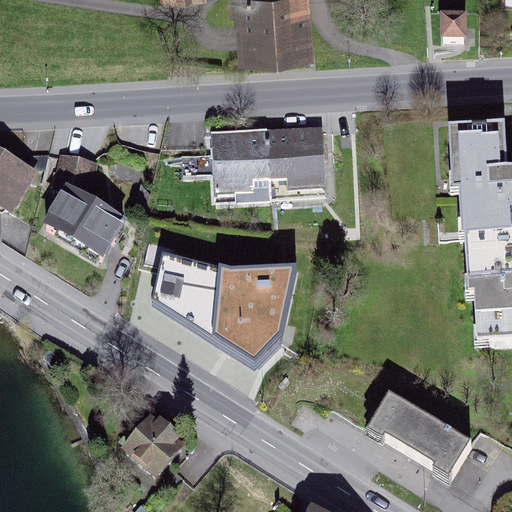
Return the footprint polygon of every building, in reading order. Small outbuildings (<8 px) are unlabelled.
[(301,50),(298,0),(238,0),(242,54),(301,50)] [(444,4),(444,28),(470,28),(470,4),(444,4)] [(334,200),(327,134),(209,146),(215,212),(334,200)] [(511,139),(452,144),(459,253),(470,252),(478,363),(511,360),(511,139)] [(0,206),(9,212),(30,178),(0,160),(0,206)] [(102,264),(122,231),(65,196),(45,229),(102,264)] [(259,365),(287,316),(188,258),(160,307),(259,365)] [(447,486),(467,449),(365,396),(346,432),(447,486)] [(201,447),(158,413),(127,452),(169,486),(201,447)]
